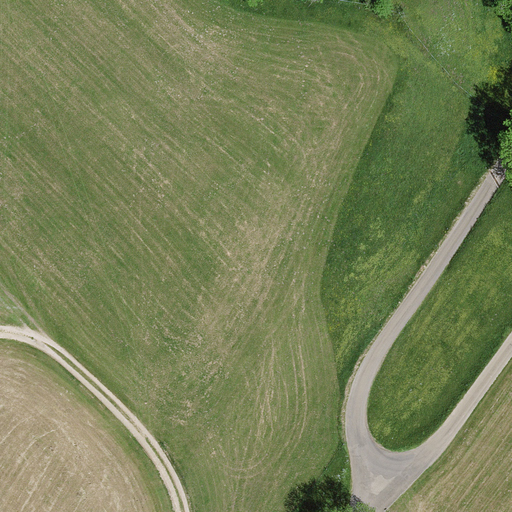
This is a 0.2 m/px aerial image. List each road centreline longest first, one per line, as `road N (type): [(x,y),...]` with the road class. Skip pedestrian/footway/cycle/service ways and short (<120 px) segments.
road 1 (unclassified): [(511,156),(362,382),(360,440),(393,484)]
road 2 (track): [(183,511),(161,459),(73,365),(42,341),(0,332)]
road 3 (unclassified): [(393,484),(511,345)]
